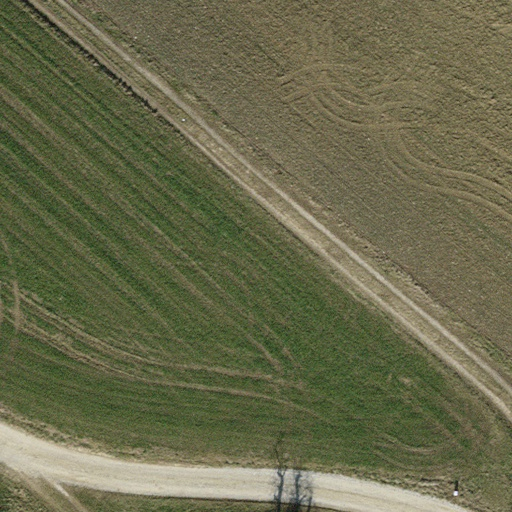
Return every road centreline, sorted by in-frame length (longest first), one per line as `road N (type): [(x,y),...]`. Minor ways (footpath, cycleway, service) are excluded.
road 1 (track): [(511,392),(469,346),(54,0)]
road 2 (track): [(370,511),(217,487),(54,483),(0,447)]
